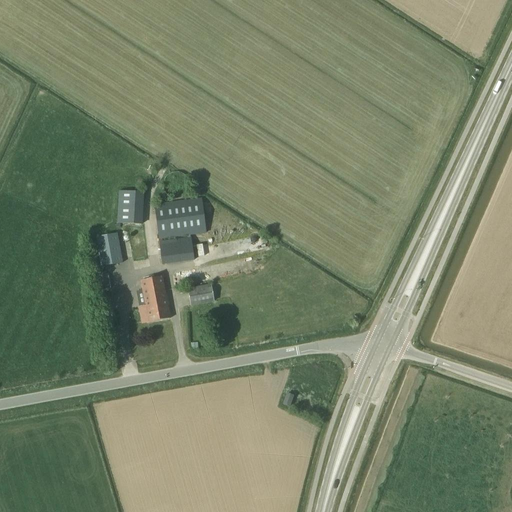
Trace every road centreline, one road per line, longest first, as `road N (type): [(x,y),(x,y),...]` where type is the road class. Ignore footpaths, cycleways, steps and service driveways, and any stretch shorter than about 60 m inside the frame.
road 1 (tertiary): [(0,404),(317,346),(373,349)]
road 2 (primary): [(424,253),(511,68)]
road 3 (unclassified): [(511,387),(388,349)]
